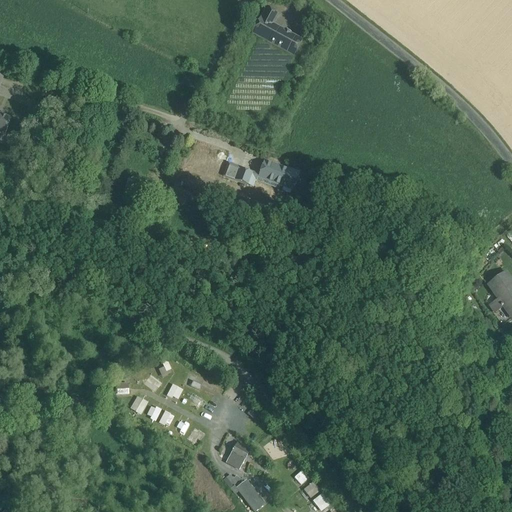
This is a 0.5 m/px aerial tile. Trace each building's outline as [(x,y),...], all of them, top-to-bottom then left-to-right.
[(261,39),(225,106),(260,125),(296,58),(293,57),(302,41),(290,35),(291,34),(285,30),(284,32),(273,25),(278,15),(267,8),(261,19),(252,35),(261,39)] [(11,123),(0,118),(0,138),(4,140),(11,123)] [(288,171),(264,163),(259,179),(292,191),(299,173),(289,169),(288,171)] [(252,176),(239,171),(235,182),(248,186),(252,176)] [(128,184),(124,194),(142,200),(145,190),(128,184)] [(511,280),(506,273),(489,285),(499,299),(503,304),(511,297),(511,280)] [(511,297),(503,304),(511,317),(511,297)] [(499,299),(491,305),(495,310),(503,304),(499,299)] [(145,384),(154,391),(161,383),(152,375),(145,384)] [(170,395),(179,399),(183,391),(173,387),(170,395)] [(142,415),(148,403),(137,397),(131,410),(142,415)] [(191,405),(199,409),(203,400),(194,397),(191,405)] [(151,407),(147,418),(157,421),(161,410),(151,407)] [(160,423),(169,427),(175,417),(165,412),(160,423)] [(185,433),(190,424),(181,419),(176,428),(185,433)] [(249,453),(236,446),(226,464),(239,470),(249,453)] [(233,480),(230,476),(226,479),(232,488),(234,487),(237,485),(233,480)] [(242,481),(237,478),(233,480),(237,485),(234,487),(236,489),(244,484),(242,481)] [(256,511),(265,506),(246,482),(244,484),(236,489),(253,511),(256,511)] [(301,491),(308,501),(322,491),(315,482),(301,491)] [(324,493),(313,500),(320,511),(331,505),(324,493)]
